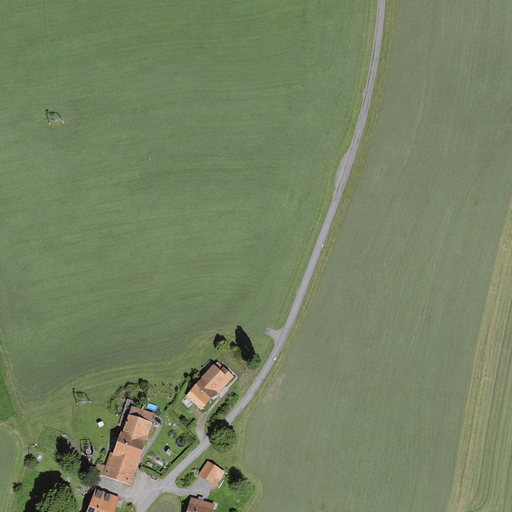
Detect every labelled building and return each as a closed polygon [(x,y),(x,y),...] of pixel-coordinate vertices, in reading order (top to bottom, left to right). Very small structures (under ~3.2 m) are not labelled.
[(201,411),(232,379),(217,364),(186,396),(201,411)] [(130,487),(154,415),(132,407),(131,409),(124,407),(118,425),(124,427),(114,457),(110,454),(106,469),(97,466),(94,475),(130,487)] [(208,464),(200,477),(208,482),(216,487),(225,474),(208,464)] [(97,492),(89,511),(113,511),(118,500),(97,492)] [(190,500),(185,511),(211,511),(213,507),(190,500)]
